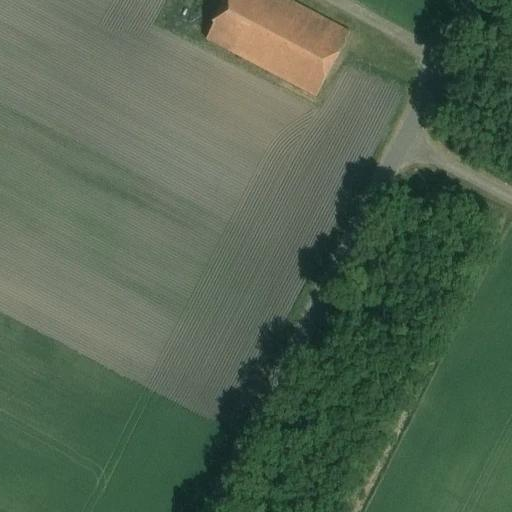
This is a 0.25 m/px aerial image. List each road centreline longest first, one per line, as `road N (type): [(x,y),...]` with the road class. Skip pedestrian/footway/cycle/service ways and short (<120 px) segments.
road 1 (unclassified): [(210,511),(472,0)]
road 2 (track): [(511,199),(400,141)]
